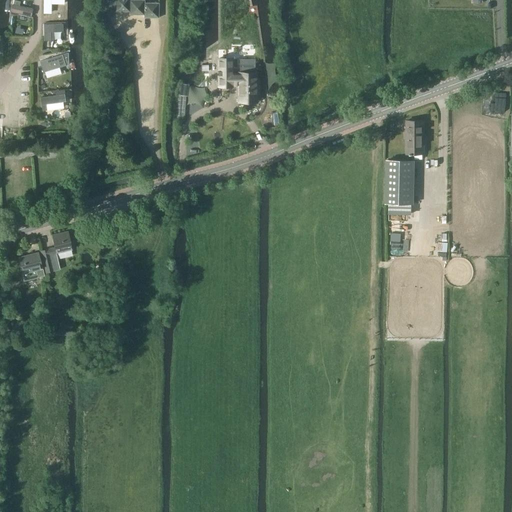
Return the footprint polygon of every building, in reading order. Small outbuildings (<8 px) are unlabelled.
[(19,3),(20,0),(13,0),(13,2),(12,2),(11,10),(31,14),(33,7),(19,3)] [(66,3),(66,0),(43,0),(44,2),(44,9),(49,9),(49,2),(66,3)] [(144,14),(144,17),(159,17),(159,3),(144,2),(143,0),(103,0),(103,11),(130,11),(130,14),(144,14)] [(44,39),(51,38),(51,30),(64,29),(63,22),(44,22),(44,39)] [(40,61),(43,72),(45,71),(47,77),(62,72),(60,67),(69,64),(69,61),(68,53),(40,61)] [(256,101),(256,76),(239,76),(239,78),(232,78),(232,58),(219,58),(219,85),(232,85),(232,84),(239,83),(239,101),(244,101),(244,102),(251,102),(251,101),(256,101)] [(41,103),(60,101),(59,94),(56,94),(40,96),(41,103)] [(424,120),(407,120),(407,147),(407,149),(407,154),(424,154),(424,150),(424,120)] [(413,199),(414,156),(387,156),(386,198),(390,198),(389,204),(407,205),(407,199),(413,199)] [(49,249),(41,251),(47,273),(54,271),(54,270),(61,269),(57,253),(72,249),(69,238),(67,231),(52,235),(55,247),(49,249)] [(400,242),(401,233),(391,233),(390,241),(400,242)] [(24,280),(45,275),(38,251),(18,257),(24,280)] [(57,332),(56,320),(46,320),(46,332),(57,332)]
